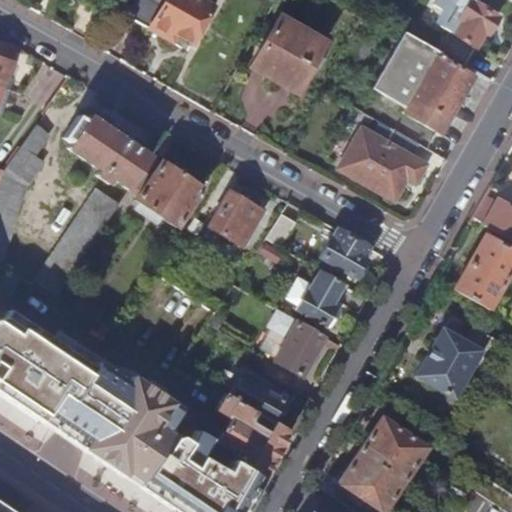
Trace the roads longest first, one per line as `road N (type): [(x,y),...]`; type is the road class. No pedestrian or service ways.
road 1 (residential): [(0,22),(419,257)]
road 2 (residential): [(271,511),(419,257)]
road 3 (residential): [(419,257),(511,94)]
